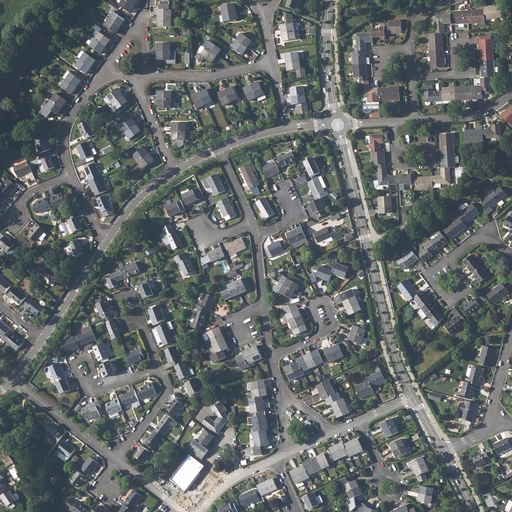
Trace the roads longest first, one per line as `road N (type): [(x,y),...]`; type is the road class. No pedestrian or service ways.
road 1 (tertiary): [(412,396),(385,324),(340,133)]
road 2 (residential): [(11,379),(116,462)]
road 3 (residential): [(104,72),(144,16),(145,77)]
road 4 (residential): [(145,77),(273,65)]
